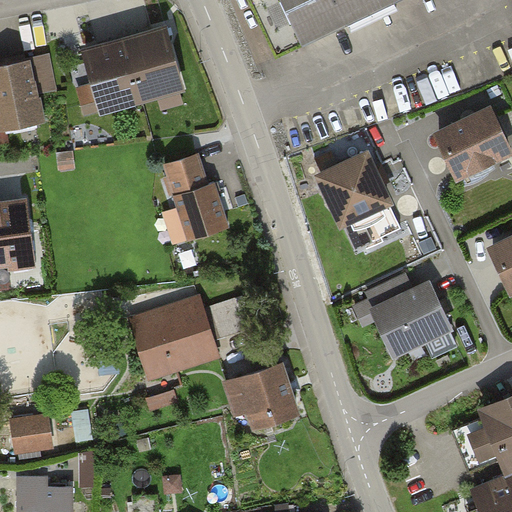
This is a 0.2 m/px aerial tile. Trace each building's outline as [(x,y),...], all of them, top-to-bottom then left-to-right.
[(245,0),(272,57),(397,0),(245,0)] [(184,89),(165,24),(126,36),(142,99),(184,89)] [(142,99),(126,36),(85,46),(95,82),(79,86),(86,114),(142,99)] [(55,92),(48,55),(0,64),(0,136),(45,128),(39,95),(55,92)] [(489,107),(432,134),(453,180),(511,154),(489,107)] [(367,151),(313,177),(339,230),(393,204),(367,151)] [(207,182),(198,156),(163,167),(171,193),(207,182)] [(187,243),(228,231),(214,186),(173,198),(187,243)] [(25,198),(0,200),(0,260),(32,257),(25,198)] [(511,232),(485,245),(509,298),(511,296),(511,232)] [(428,280),(369,307),(393,359),(452,332),(428,280)] [(202,310),(199,300),(133,321),(150,374),(216,353),(211,339),(253,325),(244,297),(202,310)] [(294,408),(279,363),(229,380),(244,424),(294,408)] [(511,471),(511,398),(477,412),(503,475),(511,471)] [(74,412),(79,441),(94,438),(89,410),(74,412)] [(49,414),(12,420),(17,452),(54,447),(49,414)] [(80,453),(80,486),(95,487),(96,450),(80,453)] [(511,511),(511,474),(472,490),(481,511),(511,511)] [(70,511),(70,487),(44,487),(44,477),(17,478),(17,511),(70,511)] [(134,497),(135,511),(160,511),(159,494),(134,497)]
